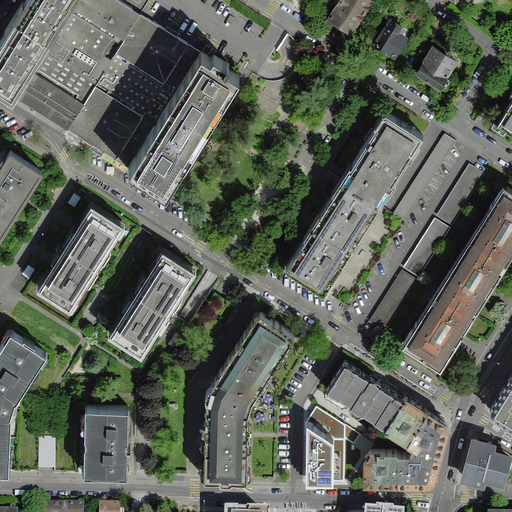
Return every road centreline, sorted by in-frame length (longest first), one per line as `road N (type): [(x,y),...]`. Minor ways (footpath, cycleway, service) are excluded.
road 1 (residential): [(343,331),(80,166),(53,134),(0,100)]
road 2 (residential): [(0,487),(297,497)]
road 3 (residential): [(297,497),(298,403),(343,331)]
road 4 (residential): [(430,0),(493,45),(495,58),(454,122)]
road 5 (residential): [(364,65),(287,189)]
road 6 (residential): [(466,408),(343,331)]
road 7 (residential): [(297,497),(441,498)]
road 8 (residential): [(261,0),(364,65)]
